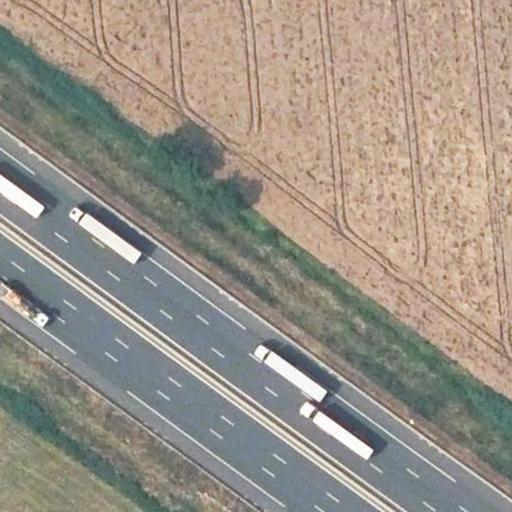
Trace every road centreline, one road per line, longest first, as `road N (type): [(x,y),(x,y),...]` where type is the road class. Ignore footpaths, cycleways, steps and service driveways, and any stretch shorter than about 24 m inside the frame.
road 1 (motorway): [(455,511),(0,172)]
road 2 (motorway): [(0,265),(335,511)]
